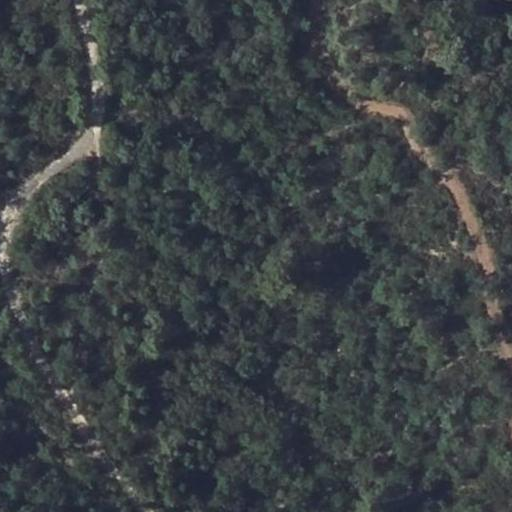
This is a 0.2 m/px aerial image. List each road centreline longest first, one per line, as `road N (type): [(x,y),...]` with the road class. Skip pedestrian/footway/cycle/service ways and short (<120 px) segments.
road 1 (track): [(314,0),(335,79),(418,123),(465,183),(500,267),(511,380)]
road 2 (track): [(142,511),(50,374),(0,261)]
road 3 (track): [(0,220),(96,102),(76,0)]
